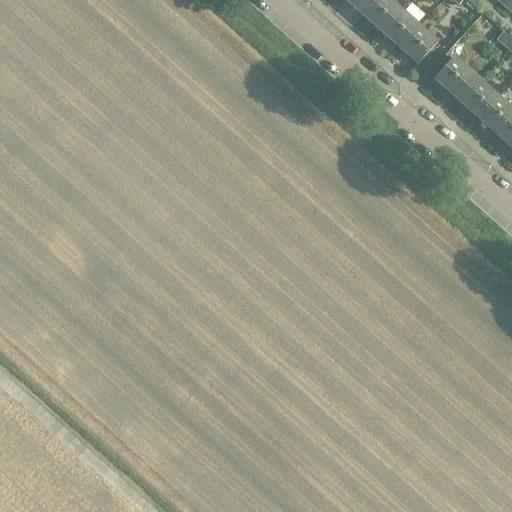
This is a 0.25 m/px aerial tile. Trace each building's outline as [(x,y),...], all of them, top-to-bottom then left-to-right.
[(365,18),(380,0),(348,0),(347,2),(365,18)] [(402,12),(388,0),(380,0),(365,18),(380,31),(382,34),(402,12)] [(511,2),(509,0),(502,0),(499,4),(511,14),(511,12),(511,2)] [(400,50),(420,28),(402,12),(382,34),(399,48),(400,50)] [(418,66),(437,44),(420,28),(400,50),(418,66)] [(511,40),(503,33),(496,41),(508,52),(511,46),(511,40)] [(479,83),(453,60),(434,81),(452,97),(462,85),(471,93),(479,83)] [(478,121),(497,100),(479,83),(471,93),(462,85),(452,97),(478,121)] [(496,137),(511,118),(511,112),(497,100),(478,121),(496,137)] [(511,151),(511,118),(496,137),(511,151)]
